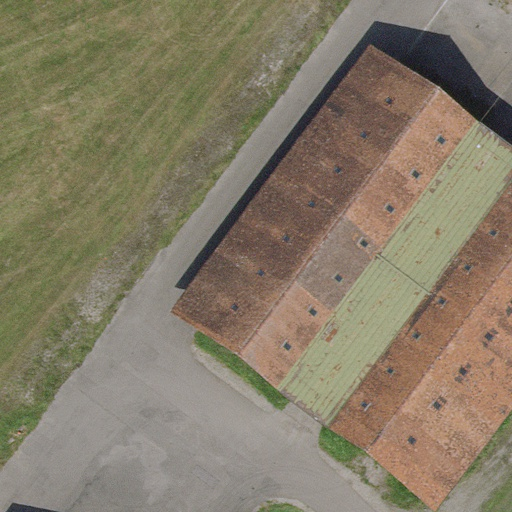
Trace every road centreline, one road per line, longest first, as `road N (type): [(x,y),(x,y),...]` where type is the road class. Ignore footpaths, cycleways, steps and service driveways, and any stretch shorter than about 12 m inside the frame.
road 1 (unknown): [(420,0),(511,99),(511,433),(443,511)]
road 2 (residential): [(137,362),(397,0)]
road 3 (residential): [(324,511),(137,362)]
road 4 (residential): [(22,511),(137,362)]
